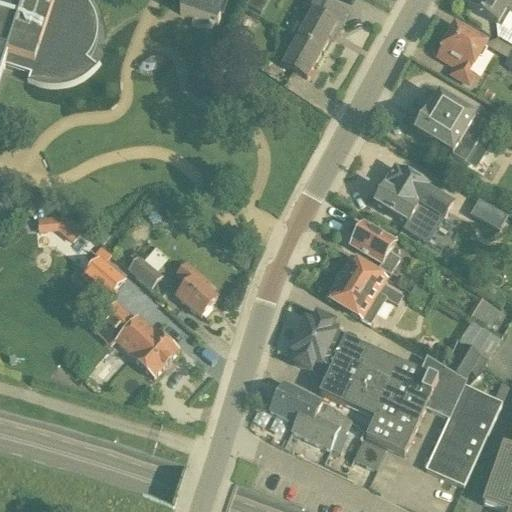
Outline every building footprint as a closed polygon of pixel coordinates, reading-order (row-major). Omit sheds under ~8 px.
[(0,0),(0,83),(5,69),(30,78),(28,85),(33,86),(47,90),(61,90),(75,87),(88,80),(98,70),(101,66),(100,65),(97,70),(87,62),(90,59),(92,56),(96,46),(98,35),(97,24),(94,13),(88,4),(85,0),(185,0),(180,17),(190,20),(218,29),(227,0),(0,0)] [(472,0),(467,10),(498,28),(511,34),(511,33),(499,26),(506,14),(511,17),(511,0),(472,0)] [(298,42),(321,55),(329,42),(334,44),(350,17),(323,3),(315,17),(312,15),(298,42)] [(241,47),(248,33),(240,29),(233,43),(241,47)] [(455,30),(437,60),(454,70),(449,79),(470,91),(476,80),(469,76),(486,48),(455,30)] [(307,82),(321,55),(298,42),(283,69),(307,82)] [(209,84),(225,64),(206,49),(191,69),(209,84)] [(465,168),(487,131),(439,102),(416,139),(465,168)] [(384,193),(375,208),(408,228),(405,233),(422,244),(436,220),(443,225),(454,208),(453,208),(428,193),(400,176),(395,173),(387,186),(386,187),(389,189),(386,194),(384,193)] [(461,211),(486,226),(495,211),(470,196),(461,211)] [(46,221),(38,222),(39,238),(47,237),(46,221)] [(391,281),(401,264),(389,257),(395,247),(363,228),(350,250),(381,269),(378,274),(391,281)] [(76,231),(67,243),(73,248),(83,236),(76,231)] [(102,234),(94,244),(103,251),(111,241),(102,234)] [(151,295),(163,281),(140,260),(127,275),(151,295)] [(109,305),(126,284),(100,261),(82,282),(109,305)] [(329,300),(328,302),(362,323),(377,298),(387,304),(398,311),(404,301),(383,288),(385,284),(351,264),(350,266),(345,274),(342,279),(342,280),(337,287),(334,293),(329,300)] [(201,322),(217,303),(208,295),(213,289),(186,267),(174,280),(186,290),(177,301),(201,322)] [(411,298),(416,290),(401,281),(396,289),(411,298)] [(479,322),(500,334),(510,316),(489,304),(479,322)] [(135,323),(116,305),(91,333),(111,351),(115,347),(154,383),(179,356),(139,319),(135,323)] [(306,325),(291,356),(298,360),(295,367),(311,375),(315,367),(321,370),(322,368),(332,373),(320,398),(375,424),(367,442),(404,459),(425,413),(449,424),(426,474),(464,491),(502,408),(465,391),(461,398),(343,343),(344,341),(336,338),(340,331),(316,320),(312,328),(306,325)] [(482,325),(472,337),(491,353),(501,341),(482,325)] [(466,385),(482,359),(464,347),(448,373),(466,385)] [(330,421),(334,414),(322,408),(282,390),(270,416),(296,429),(296,428),(309,434),(319,415),(330,421)] [(296,428),(296,429),(292,437),(331,455),(339,436),(346,439),(352,427),(334,414),(330,421),(319,415),(309,434),(296,428)] [(377,475),(386,455),(363,445),(355,465),(377,475)] [(511,511),(511,450),(511,452),(500,448),(481,508),(494,511),(511,511)]
